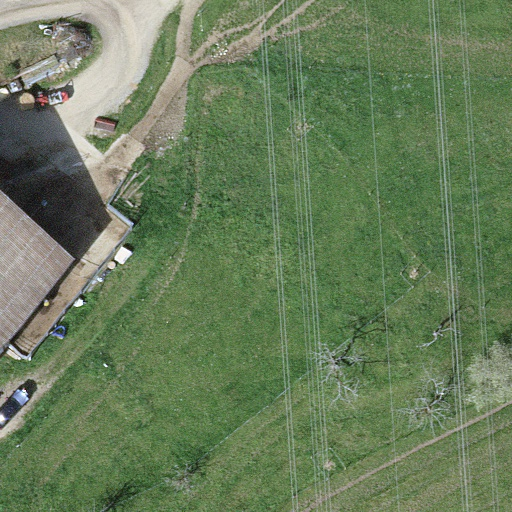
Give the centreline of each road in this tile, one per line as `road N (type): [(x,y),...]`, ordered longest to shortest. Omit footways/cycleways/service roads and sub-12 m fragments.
road 1 (track): [(0,425),(79,351),(143,271),(164,228),(180,0)]
road 2 (track): [(0,20),(125,0)]
